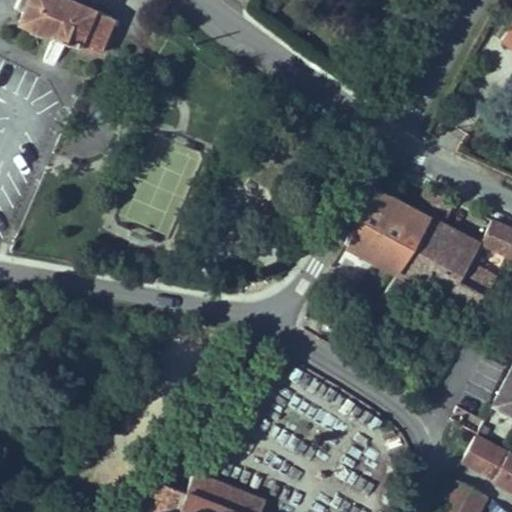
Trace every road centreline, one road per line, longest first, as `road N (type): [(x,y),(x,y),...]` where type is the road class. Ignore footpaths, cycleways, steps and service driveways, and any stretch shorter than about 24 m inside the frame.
road 1 (tertiary): [(0,267),(272,320)]
road 2 (unclassified): [(419,511),(428,475),(407,418),(272,320)]
road 3 (tertiary): [(398,146),(198,0)]
road 4 (tertiary): [(272,320),(398,146)]
road 5 (residential): [(480,0),(398,146)]
road 6 (tertiary): [(398,146),(511,205)]
